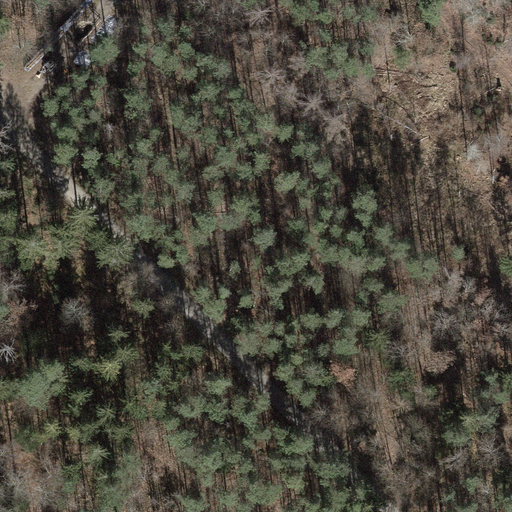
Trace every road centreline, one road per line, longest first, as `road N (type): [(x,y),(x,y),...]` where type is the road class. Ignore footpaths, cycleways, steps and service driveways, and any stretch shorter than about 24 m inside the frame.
road 1 (track): [(0,111),(391,511)]
road 2 (track): [(103,0),(39,69),(0,130)]
